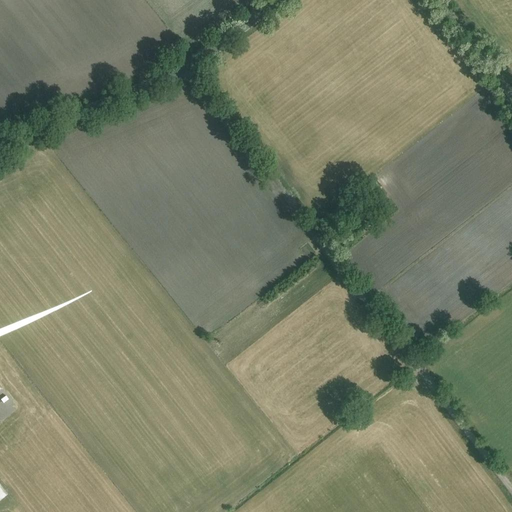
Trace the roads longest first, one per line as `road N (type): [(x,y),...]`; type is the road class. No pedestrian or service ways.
road 1 (track): [(511,494),(187,68)]
road 2 (unclassified): [(0,148),(194,65),(276,0)]
road 3 (unclassified): [(511,97),(439,0)]
